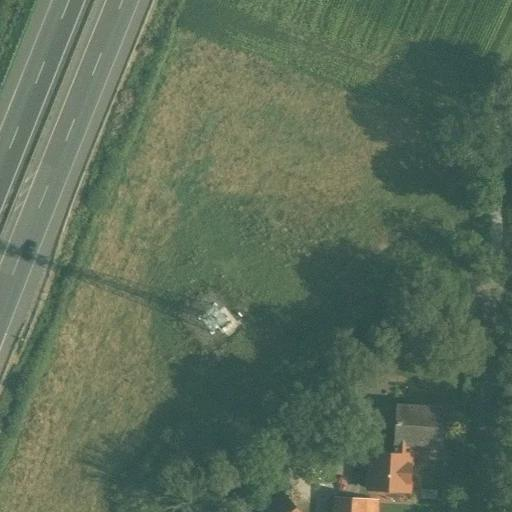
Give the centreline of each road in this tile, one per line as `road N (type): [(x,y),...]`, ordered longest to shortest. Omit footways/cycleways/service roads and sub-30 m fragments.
road 1 (motorway): [(0,309),(124,0)]
road 2 (unknown): [(496,281),(250,483)]
road 3 (unclassified): [(479,511),(491,308),(496,281),(511,264)]
road 4 (track): [(496,281),(499,72),(511,44)]
road 5 (motorway): [(69,0),(0,167)]
